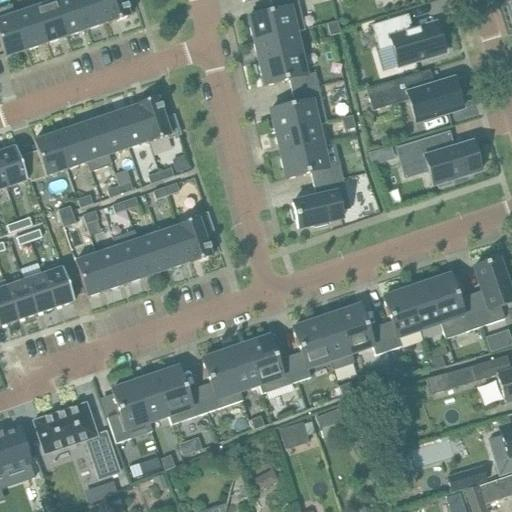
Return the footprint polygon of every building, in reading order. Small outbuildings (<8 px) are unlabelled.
[(53,0),(54,1),(66,37),(87,30),(76,0),(53,0)] [(76,0),(87,30),(107,24),(98,0),(76,0)] [(98,0),(107,24),(107,25),(129,17),(123,0),(98,0)] [(253,39),(254,41),(295,32),(295,33),(304,31),(297,0),(269,0),(270,0),(272,12),(248,18),(250,27),(249,28),(252,39),(253,39)] [(66,37),(54,1),(34,8),(46,44),(66,37)] [(13,15),(14,15),(11,5),(0,9),(0,44),(5,58),(26,51),(13,15)] [(34,8),(14,15),(13,15),(26,51),(46,44),(34,8)] [(408,15),(371,26),(379,51),(392,47),(398,67),(444,53),(443,50),(447,49),(443,37),(439,38),(435,24),(412,30),(408,15)] [(337,22),(327,25),(330,37),(340,34),(337,22)] [(295,33),(295,32),(254,41),(254,44),(253,44),(255,53),(256,53),(259,63),(300,53),(295,33)] [(305,76),(300,53),(259,63),(259,66),(258,66),(260,78),(262,77),(264,87),(288,81),(291,93),(318,87),(315,74),(305,76)] [(461,110),(452,80),(425,88),(421,73),(365,90),(372,112),(408,101),(415,124),(461,110)] [(275,132),(275,135),(316,125),(316,126),(326,124),(318,87),(291,93),(294,105),(270,111),(272,120),(271,121),(273,132),(275,132)] [(135,107),(147,143),(148,144),(178,134),(172,119),(165,121),(157,98),(135,106),(135,107)] [(147,143),(135,107),(115,114),(127,150),(147,143)] [(127,150),(115,114),(95,121),(107,157),(108,156),(127,150)] [(355,129),(352,117),(342,119),(345,131),(355,129)] [(107,157),(95,121),(74,128),(87,164),(86,164),(89,173),(112,166),(108,156),(107,157)] [(280,154),(321,145),(316,126),(316,125),(275,135),(276,137),(275,137),(277,146),(278,146),(280,154)] [(87,164),(74,128),(54,135),(66,171),(86,164),(87,164)] [(66,171),(54,135),(33,142),(45,178),(66,171)] [(437,136),(395,149),(402,170),(425,163),(432,187),(437,185),(438,189),(452,185),(450,181),(480,172),(476,161),(480,160),(476,146),(472,147),(471,143),(442,152),(437,136)] [(313,186),(342,179),(339,166),(327,169),(321,145),(280,154),(281,159),(280,159),(282,171),(284,170),(286,180),(310,174),(313,186)] [(14,149),(0,154),(0,170),(6,188),(25,181),(14,149)] [(184,157),(172,161),(176,172),(188,168),(184,157)] [(170,169),(159,173),(162,181),(173,177),(170,169)] [(159,173),(147,177),(150,185),(162,181),(159,173)] [(349,209),(342,179),(313,186),(316,199),(291,204),(292,209),(289,209),(292,222),(295,221),(297,229),(312,226),(313,229),(328,225),(328,222),(342,219),(340,212),(349,209)] [(130,183),(118,187),(121,195),(132,191),(130,183)] [(176,185),(164,189),(167,197),(178,193),(176,185)] [(118,187),(106,191),(109,199),(121,195),(118,187)] [(164,189),(153,193),(155,201),(167,197),(164,189)] [(89,197),(77,201),(80,209),(92,205),(89,197)] [(135,199),(123,202),(126,211),(138,207),(135,199)] [(123,202),(112,206),(115,214),(126,211),(123,202)] [(70,207),(57,212),(60,220),(72,216),(71,212),(70,207)] [(95,212),(82,217),(85,225),(97,220),(95,212)] [(72,216),(60,220),(63,229),(75,225),(74,219),(72,216)] [(177,228),(189,264),(189,265),(211,257),(203,234),(211,232),(206,216),(176,226),(177,228)] [(28,219),(18,222),(20,230),(31,227),(28,219)] [(17,222),(7,226),(10,234),(20,230),(17,222)] [(189,264),(177,228),(156,234),(169,270),(189,264)] [(38,231),(28,234),(30,242),(41,239),(38,231)] [(112,239),(115,248),(128,284),(148,277),(136,241),(137,241),(134,231),(112,239)] [(28,234),(17,238),(20,246),(30,242),(28,234)] [(156,234),(137,241),(136,241),(148,277),(169,270),(156,234)] [(128,284),(115,248),(95,255),(107,291),(128,284)] [(107,291),(95,255),(74,262),(86,298),(107,291)] [(503,274),(498,259),(490,262),(489,259),(477,263),(478,266),(473,268),(482,291),(470,295),(481,328),(504,320),(500,307),(511,303),(511,301),(508,289),(511,288),(506,273),(503,274)] [(61,270),(42,277),(53,309),(72,302),(61,270)] [(429,283),(427,284),(440,324),(439,324),(445,340),(481,328),(470,295),(458,299),(450,276),(441,279),(440,278),(429,282),(429,283)] [(42,277),(24,283),(35,315),(53,310),(42,277)] [(24,283),(6,289),(17,321),(35,315),(24,283)] [(4,284),(0,285),(0,327),(17,322),(4,284)] [(408,289),(408,290),(406,291),(419,331),(439,324),(440,324),(427,284),(417,287),(416,286),(408,289)] [(419,331),(406,291),(403,292),(403,290),(391,294),(392,296),(382,299),(390,322),(379,326),(388,352),(401,348),(398,338),(419,331)] [(367,330),(359,307),(350,310),(350,309),(338,312),(339,314),(336,315),(350,355),(350,354),(372,347),(375,357),(388,352),(379,326),(367,330)] [(318,321),(315,322),(329,362),(328,362),(331,372),(354,364),(350,354),(350,355),(336,315),(326,318),(326,317),(317,320),(318,321)] [(300,353),(288,357),(297,383),(310,379),(307,369),(328,362),(329,362),(315,322),(312,323),(312,321),(301,325),(301,327),(292,330),(300,353)] [(248,345),(246,346),(259,386),(262,395),(297,383),(288,357),(277,361),(269,338),(259,341),(259,339),(248,343),(248,345)] [(259,386),(246,346),(235,349),(235,348),(227,350),(227,352),(224,353),(238,393),(239,392),(259,386)] [(209,384),(198,388),(207,414),(243,402),(239,392),(238,393),(224,353),(222,354),(222,352),(210,356),(211,357),(201,361),(209,384)] [(445,367),(441,357),(430,361),(433,371),(445,367)] [(511,370),(510,371),(507,357),(471,367),(476,382),(496,376),(504,404),(511,401),(511,370)] [(158,376),(155,376),(169,416),(172,426),(207,414),(198,388),(186,392),(178,369),(169,372),(169,370),(157,374),(158,376)] [(169,416),(155,376),(145,380),(145,379),(136,381),(137,383),(134,384),(148,424),(149,423),(169,416)] [(148,424),(134,384),(132,384),(131,383),(120,387),(120,388),(111,391),(119,415),(107,419),(115,445),(152,433),(149,423),(148,424)] [(353,393),(349,383),(338,388),(342,397),(353,393)] [(85,406),(33,424),(45,457),(86,444),(99,483),(119,476),(106,437),(97,440),(85,406)] [(511,423),(497,427),(507,461),(511,459),(511,415),(509,416),(511,423)] [(264,427),(260,418),(248,422),(252,432),(264,427)] [(285,451),(309,443),(302,423),(278,431),(285,451)] [(0,473),(27,465),(15,431),(0,435),(0,473)] [(174,468),(170,457),(160,460),(165,472),(174,468)] [(481,467),(446,478),(451,493),(486,482),(481,467)] [(511,476),(478,488),(465,492),(471,511),(485,511),(484,506),(511,497),(511,476)] [(155,486),(160,494),(168,489),(163,481),(155,486)]
